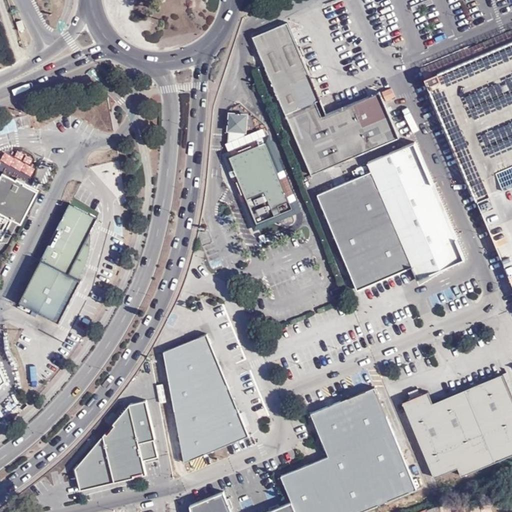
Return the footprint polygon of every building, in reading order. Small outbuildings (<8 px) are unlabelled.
[(318,99),(319,99),(308,74),(286,22),(251,36),(309,175),(397,138),(378,92),(338,108),(324,114),(320,116),(314,101),(318,99)] [(511,47),(427,83),(511,284),(511,47)] [(393,98),(389,88),(381,92),(385,102),(393,98)] [(249,114),(229,112),(227,132),(247,134),(249,114)] [(290,201),(266,142),(257,145),(252,142),(228,153),(225,154),(227,158),(227,159),(229,166),(233,166),(237,178),(235,182),(242,198),(246,199),(256,223),(274,215),(277,219),(285,222),(286,223),(288,223),(290,223),(291,222),(292,221),(293,219),(294,218),(294,217),(293,213),(288,201),(290,201)] [(414,142),(369,162),(372,171),(413,265),(416,273),(419,279),(425,277),(464,260),(414,142)] [(334,179),(343,177),(341,167),(332,169),(334,179)] [(413,265),(372,171),(317,193),(356,287),(413,265)] [(12,176),(3,172),(0,178),(0,238),(2,240),(13,219),(22,223),(25,217),(39,190),(12,176)] [(14,173),(12,176),(39,190),(25,217),(28,219),(44,189),(36,185),(14,173)] [(90,233),(98,217),(70,203),(20,301),(33,308),(61,322),(82,280),(80,279),(81,277),(84,269),(87,262),(89,256),(90,251),(91,245),(91,241),(91,237),(91,234),(91,233),(90,233)] [(21,225),(22,223),(13,219),(2,240),(6,241),(8,242),(17,225),(21,225)] [(416,273),(413,265),(356,287),(360,296),(416,273)] [(208,334),(166,351),(186,461),(250,436),(208,334)] [(511,397),(502,374),(432,403),(428,393),(420,396),(417,390),(408,393),(411,400),(403,403),(435,478),(458,469),(461,477),(511,455),(511,397)] [(312,413),(330,456),(283,475),(291,495),(293,500),(298,511),(358,511),(417,488),(376,387),(312,413)] [(157,443),(147,399),(131,403),(75,468),(81,492),(147,476),(143,462),(158,458),(154,443),(157,443)] [(298,511),(293,500),(265,511),(233,511),(225,491),(192,505),(192,511),(298,511)]
